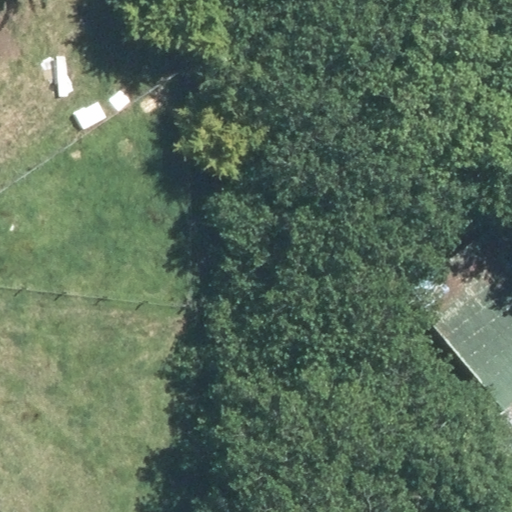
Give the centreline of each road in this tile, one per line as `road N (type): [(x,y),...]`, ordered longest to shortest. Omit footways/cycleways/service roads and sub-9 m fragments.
road 1 (unknown): [(29,61),(322,511)]
road 2 (unknown): [(124,0),(0,80)]
